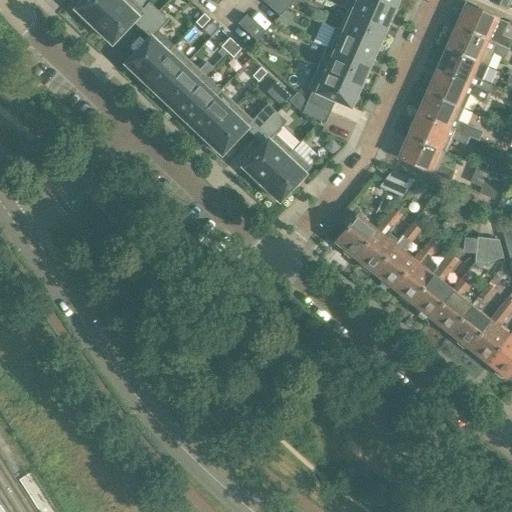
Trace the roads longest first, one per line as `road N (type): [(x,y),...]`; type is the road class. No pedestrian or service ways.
road 1 (secondary): [(251,511),(140,400),(19,230)]
road 2 (residential): [(277,261),(358,167),(432,0)]
road 3 (residential): [(504,440),(277,261)]
road 4 (residential): [(277,261),(135,133)]
road 5 (residential): [(135,133),(6,7)]
road 6 (residential): [(19,230),(135,133)]
